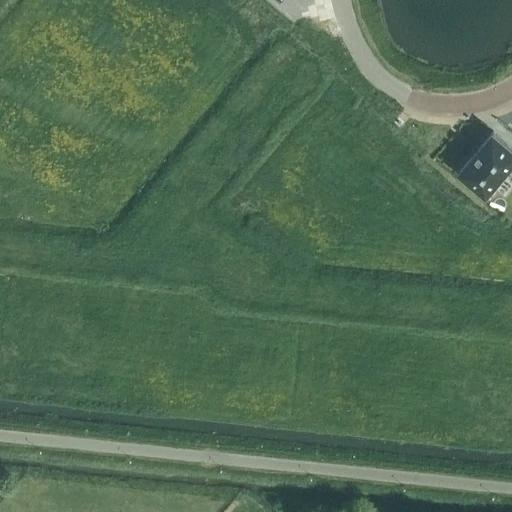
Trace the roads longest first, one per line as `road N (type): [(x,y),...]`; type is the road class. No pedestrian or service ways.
road 1 (residential): [(511,322),(82,284)]
road 2 (residential): [(325,0),(82,284)]
road 3 (residential): [(349,0),(355,32),(378,73),(418,100),(473,105),(511,90)]
